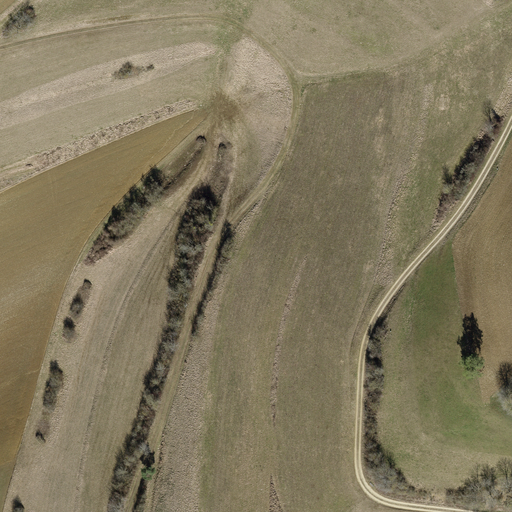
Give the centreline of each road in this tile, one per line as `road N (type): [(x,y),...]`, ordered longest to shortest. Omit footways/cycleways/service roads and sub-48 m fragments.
road 1 (track): [(0,49),(57,36),(245,22),(309,94),(230,240),(133,511)]
road 2 (track): [(440,511),(383,503),(366,489),(359,470),(363,347),(511,120)]
